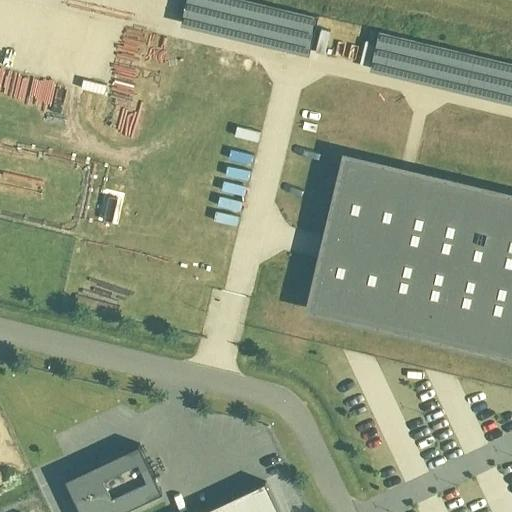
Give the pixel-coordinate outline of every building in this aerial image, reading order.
[(204,0),(198,25),(323,56),(332,17),(263,0),(204,0)] [(511,101),(511,58),(377,27),(368,67),(511,101)] [(324,249),(310,309),(511,356),(511,186),(411,162),(348,148),(324,249)] [(141,443),(63,479),(78,511),(120,511),(163,493),(141,443)] [(280,511),(266,481),(200,511),(280,511)]
